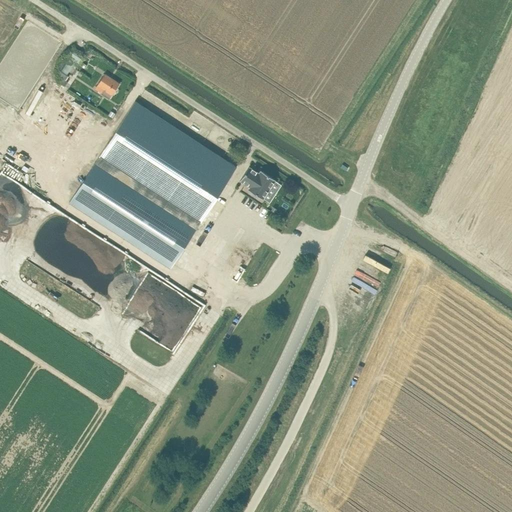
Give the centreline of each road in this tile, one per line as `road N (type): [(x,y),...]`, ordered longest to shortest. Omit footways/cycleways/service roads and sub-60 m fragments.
road 1 (residential): [(352,209),(34,0)]
road 2 (unknown): [(217,297),(185,357),(152,378),(0,273)]
road 3 (tertiary): [(198,511),(316,295)]
road 4 (unclassified): [(245,511),(314,376),(323,325),(316,295)]
road 5 (tertiary): [(352,209),(446,0)]
road 6 (unknown): [(296,237),(239,224),(214,265),(217,297)]
